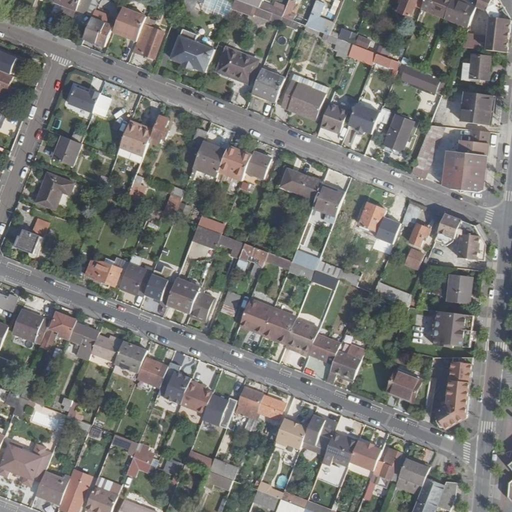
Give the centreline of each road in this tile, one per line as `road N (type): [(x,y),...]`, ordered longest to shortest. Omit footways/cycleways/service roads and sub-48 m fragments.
road 1 (residential): [(0,270),(484,457)]
road 2 (residential): [(508,224),(63,52)]
road 3 (residential): [(0,214),(63,52)]
road 4 (tertiary): [(508,224),(491,385)]
